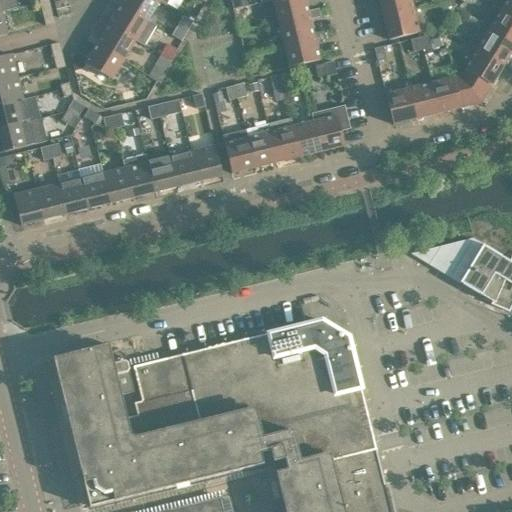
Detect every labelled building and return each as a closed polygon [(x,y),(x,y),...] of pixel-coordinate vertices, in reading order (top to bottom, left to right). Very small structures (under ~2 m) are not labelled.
[(49,0),(41,0),(40,0),(43,13),(52,10),(49,0)] [(68,0),(63,0),(54,2),(58,17),(71,14),(68,0)] [(158,0),(124,0),(123,0),(111,0),(111,2),(120,7),(122,4),(148,20),(160,1),(158,0)] [(309,14),(308,11),(305,0),(273,0),(279,22),(309,14)] [(411,0),(379,0),(384,17),(414,9),(411,0)] [(448,0),(442,11),(450,16),(457,5),(449,0),(448,0)] [(511,0),(507,0),(502,10),(511,16),(511,0)] [(120,7),(112,20),(103,14),(99,21),(108,27),(110,24),(136,40),(148,20),(122,4),(120,7)] [(511,16),(502,10),(493,4),(481,24),(511,42),(511,16)] [(310,19),(321,16),(319,9),(308,11),(309,14),(279,22),(285,44),(315,37),(314,33),(310,19)] [(390,40),(420,32),(414,9),(384,17),(390,40)] [(46,25),(55,23),(52,10),(43,13),(46,25)] [(193,21),(184,16),(179,23),(189,29),(193,21)] [(100,39),(91,34),(87,41),(96,46),(98,43),(124,59),(136,40),(110,24),(108,27),(100,39)] [(511,52),(511,42),(481,24),(469,44),(478,49),(504,65),(511,52)] [(316,41),(326,38),(324,31),(314,33),(315,37),(285,44),(290,67),(320,60),(316,41)] [(430,40),(429,35),(420,37),(423,50),(432,48),(430,40)] [(411,39),(414,52),(423,50),(420,37),(411,39)] [(440,37),(430,40),(432,48),(444,45),(440,37)] [(60,42),(51,44),(54,57),(63,54),(60,42)] [(96,46),(88,59),(79,53),(71,55),(75,71),(83,69),(86,64),(112,79),(124,59),(98,43),(96,46)] [(168,43),(161,54),(171,60),(178,49),(168,43)] [(384,46),(375,48),(378,61),(387,58),(384,46)] [(478,49),(462,76),(482,103),(504,65),(478,49)] [(12,54),(0,57),(0,81),(18,77),(12,54)] [(57,69),(66,67),(63,54),(54,57),(57,69)] [(333,62),(316,66),(319,78),(336,74),(333,62)] [(291,85),(288,73),(279,75),(282,87),(291,85)] [(271,77),(274,89),(282,87),(279,75),(271,77)] [(431,83),(439,113),(482,103),(462,76),(431,83)] [(18,77),(0,81),(0,105),(23,99),(18,77)] [(70,82),(61,85),(64,97),(73,95),(70,82)] [(247,96),(244,83),(235,86),(238,98),(247,96)] [(439,113),(431,83),(409,89),(417,119),(439,113)] [(235,86),(226,88),(229,100),(238,98),(235,86)] [(386,94),(394,124),(417,119),(409,89),(386,94)] [(222,91),(213,93),(215,103),(224,101),(222,91)] [(196,107),(205,105),(202,94),(193,96),(196,107)] [(23,99),(0,105),(0,128),(29,121),(23,99)] [(74,99),(69,107),(80,114),(85,106),(74,99)] [(179,99),(166,103),(169,115),(182,112),(179,99)] [(224,101),(215,103),(220,122),(229,120),(224,101)] [(169,115),(166,103),(157,105),(160,117),(169,115)] [(148,107),(151,119),(160,117),(157,105),(148,107)] [(345,105),(312,114),(314,122),(314,121),(322,151),(345,146),(341,131),(351,129),(345,105)] [(100,115),(89,109),(84,116),(95,123),(100,115)] [(125,126),(122,113),(113,116),(116,128),(125,126)] [(104,118),(107,130),(116,128),(113,116),(104,118)] [(293,127),(291,119),(268,124),(278,162),(300,157),(292,127),(293,127)] [(0,134),(4,152),(34,145),(29,121),(0,128),(0,134)] [(314,121),(314,122),(293,127),(292,127),(300,157),(322,151),(314,121)] [(246,130),(255,168),(278,162),(268,124),(246,130)] [(223,135),(232,173),(255,168),(246,130),(223,135)] [(61,156),(58,144),(50,146),(53,158),(61,156)] [(81,145),(73,147),(76,160),(84,158),(81,145)] [(41,148),(44,160),(53,158),(50,146),(41,148)] [(222,176),(215,146),(192,151),(199,181),(222,176)] [(170,157),(177,187),(199,181),(192,151),(170,157)] [(12,155),(0,157),(0,159),(2,167),(14,164),(12,155)] [(124,160),(126,168),(133,198),(155,192),(148,162),(146,155),(124,160)] [(148,162),(155,192),(177,187),(170,157),(148,162)] [(103,173),(111,203),(133,198),(126,168),(103,173)] [(81,179),(89,209),(111,203),(103,173),(81,179)] [(59,184),(67,214),(89,209),(81,179),(59,184)] [(37,190),(44,220),(67,214),(59,184),(37,190)] [(14,195),(21,225),(44,220),(37,190),(14,195)] [(511,256),(511,257),(511,256),(511,257),(510,262),(504,259),(505,258),(503,256),(503,257),(487,247),(487,246),(474,238),(411,254),(471,290),(472,289),(480,294),(482,296),(483,295),(493,301),(492,303),(492,304),(510,312),(511,306),(511,256)] [(332,511),(389,498),(377,450),(367,411),(368,411),(349,337),(321,320),(182,354),(134,367),(143,401),(135,403),(138,415),(128,418),(125,408),(131,406),(129,400),(124,402),(117,375),(127,373),(129,369),(128,364),(124,361),(124,362),(123,357),(113,359),(109,344),(53,358),(58,378),(89,505),(92,504),(91,503),(108,499),(108,498),(113,496),(114,498),(127,494),(130,489),(137,488),(138,492),(140,491),(140,490),(146,486),(162,482),(163,486),(165,485),(187,479),(187,480),(189,479),(201,476),(221,471),(273,458),(274,462),(277,461),(280,471),(279,471),(279,473),(280,474),(289,511),(332,511)] [(214,506),(213,502),(194,506),(187,510),(179,511),(173,511),(169,511),(222,511),(221,507),(217,508),(214,506)]
